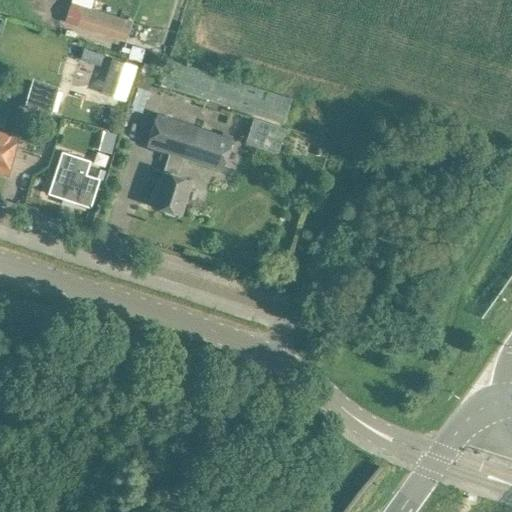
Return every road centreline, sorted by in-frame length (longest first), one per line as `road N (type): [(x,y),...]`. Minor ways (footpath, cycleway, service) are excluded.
road 1 (residential): [(0,219),(277,309),(282,355)]
road 2 (unclassified): [(282,355),(0,264)]
